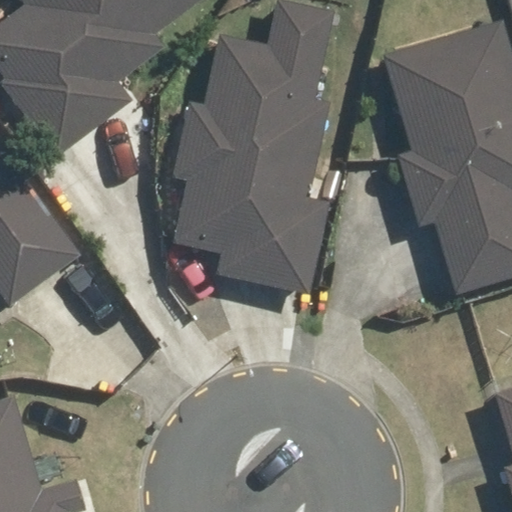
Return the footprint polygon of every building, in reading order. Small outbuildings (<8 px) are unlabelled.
[(23,0),(24,1),(0,16),(0,81),(49,157),(128,105),(110,78),(157,47),(149,34),(201,0),(23,0)] [(310,98),(321,15),(265,8),(260,43),(215,37),(204,114),(181,111),(172,182),(181,184),(173,246),(219,252),(216,273),(302,285),(313,199),(303,198),(316,99),(310,98)] [(511,48),(505,22),(380,55),(404,149),(390,153),(410,229),(426,225),(445,298),(511,280),(511,48)] [(78,250),(0,142),(0,306),(0,307),(78,250)] [(511,461),(498,464),(511,510),(511,388),(491,395),(511,461)] [(0,511),(74,511),(66,479),(35,487),(11,395),(0,398),(0,511)]
